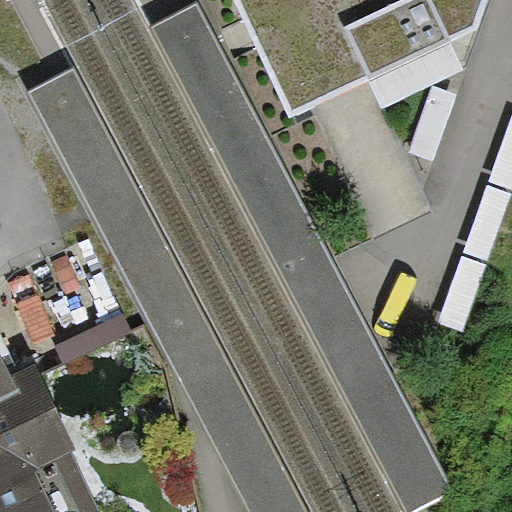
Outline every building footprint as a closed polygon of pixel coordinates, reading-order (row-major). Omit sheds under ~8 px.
[(232,0),(293,128),(315,118),(370,236),(427,210),(373,97),(477,48),(494,0),(232,0)] [(408,511),(427,502),(449,490),(195,9),(148,33),(400,511),(408,511)] [(45,80),(27,89),(192,404),(247,511),(307,511),(75,65),(45,80)] [(0,360),(0,410),(19,402),(11,385),(0,360)] [(0,511),(104,511),(37,372),(11,385),(19,402),(0,410),(0,511)]
